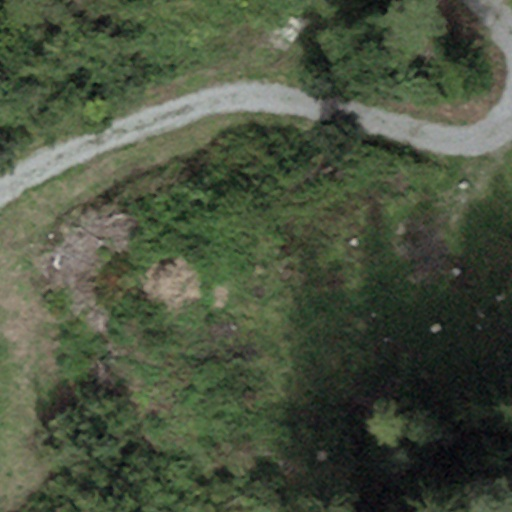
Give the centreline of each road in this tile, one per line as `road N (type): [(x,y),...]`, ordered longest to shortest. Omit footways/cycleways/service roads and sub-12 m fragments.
road 1 (track): [(511,114),(500,133),(472,142),(313,104),(192,99),(53,151),(0,205)]
road 2 (track): [(305,343),(455,228),(485,172),(490,136)]
